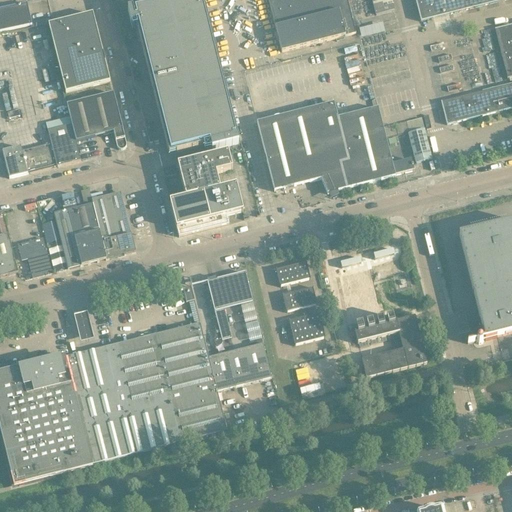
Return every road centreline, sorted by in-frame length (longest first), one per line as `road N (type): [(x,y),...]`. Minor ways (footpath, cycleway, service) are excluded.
road 1 (secondary): [(511,435),(218,511)]
road 2 (unclassified): [(168,262),(411,201)]
road 3 (unclassified): [(470,428),(411,201)]
road 4 (secondary): [(303,511),(511,459)]
road 5 (unclassified): [(0,304),(168,262)]
road 6 (unclassified): [(107,0),(143,162)]
road 7 (unclassified): [(143,162),(0,198)]
road 8 (unknown): [(243,113),(371,82)]
road 9 (unclassified): [(386,511),(511,482)]
